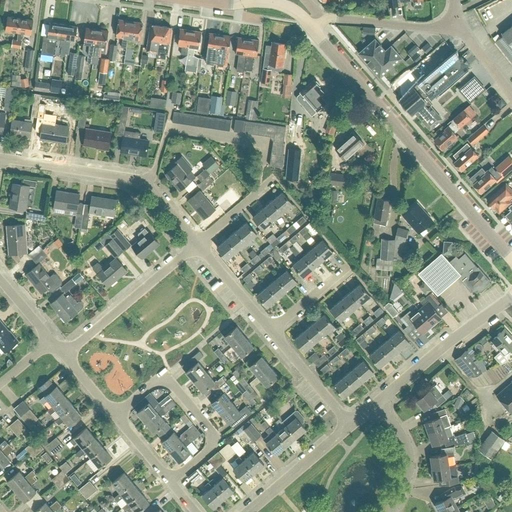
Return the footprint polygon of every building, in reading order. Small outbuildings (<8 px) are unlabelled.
[(4,30),(17,32),(19,19),(6,17),(4,30)] [(17,40),(16,48),(20,49),(21,42),(22,42),(23,33),(30,34),(32,20),(19,19),(17,32),(18,32),(17,40)] [(121,47),(126,48),(130,22),(119,20),(116,37),(123,37),(121,47)] [(130,59),(132,49),(133,39),(140,40),(142,23),(130,22),(126,48),(124,64),(133,65),(134,59),(130,59)] [(43,42),(41,54),(53,56),(55,46),(56,38),(58,24),(49,23),(48,36),(44,35),(43,42)] [(65,56),(66,52),(66,48),(64,47),(67,26),(58,24),(56,38),(61,39),(60,47),(61,47),(60,55),(65,56)] [(146,52),(157,53),(161,26),(150,25),(146,52)] [(494,37),(496,41),(495,42),(511,63),(511,25),(501,34),(502,36),(500,37),(498,34),(494,37)] [(77,27),(67,26),(64,47),(66,48),(66,52),(68,53),(70,40),(75,41),(77,27)] [(167,55),(169,43),(171,28),(161,26),(157,53),(167,55)] [(87,63),(92,63),(92,57),(96,30),(86,28),(83,44),(89,45),(87,56),(87,63)] [(180,29),(177,45),(182,46),(180,54),(187,55),(190,31),(180,29)] [(99,56),(98,56),(100,46),(106,47),(108,31),(96,30),(92,57),(92,63),(97,64),(99,56)] [(195,72),(196,71),(200,72),(201,67),(202,58),(198,58),(193,55),(194,48),(199,49),(201,32),(190,31),(187,55),(186,63),(185,65),(185,70),(195,72)] [(207,50),(205,63),(215,64),(220,35),(209,33),(207,50)] [(230,36),(220,35),(215,64),(226,66),(230,36)] [(238,37),(236,54),(240,54),(237,71),(243,72),(243,70),(248,39),(238,37)] [(251,71),(253,56),(256,57),(259,40),(248,39),(243,70),(251,71)] [(374,39),(358,53),(379,77),(387,70),(401,57),(390,45),(385,50),(374,39)] [(266,45),(265,52),(261,82),(269,83),(270,76),(269,76),(270,68),(276,69),(275,70),(281,70),(282,66),(283,57),(285,57),(286,53),(284,52),(285,44),(272,42),(271,46),(266,45)] [(427,43),(422,48),(426,52),(431,47),(427,43)] [(110,44),(108,58),(109,59),(109,60),(115,61),(118,45),(110,44)] [(27,49),(25,67),(31,68),(34,50),(27,49)] [(70,52),(69,61),(68,66),(76,67),(77,53),(70,52)] [(414,112),(417,115),(430,103),(427,100),(450,80),(451,80),(466,67),(453,52),(399,100),(411,114),(414,112)] [(83,72),(85,56),(78,55),(76,71),(83,72)] [(107,73),(109,60),(109,59),(108,58),(101,58),(99,72),(107,73)] [(284,74),(283,84),(291,84),(292,75),(284,74)] [(484,88),(474,76),(459,90),(469,101),(484,88)] [(20,79),(21,87),(29,86),(27,78),(20,79)] [(64,86),(73,86),(73,78),(64,78),(64,86)] [(52,79),(50,92),(59,93),(61,80),(52,79)] [(307,109),(311,106),(325,94),(318,87),(319,86),(318,85),(318,82),(316,80),(314,80),(313,79),(299,92),(301,93),(297,96),(297,99),(307,109)] [(34,89),(49,91),(50,82),(35,80),(34,89)] [(162,80),(160,91),(167,92),(168,81),(162,80)] [(244,98),(246,85),(239,84),(237,97),(244,98)] [(9,111),(13,87),(6,86),(4,102),(3,110),(9,111)] [(120,92),(108,90),(107,99),(119,101),(120,92)] [(234,105),(236,91),(227,90),(225,103),(234,105)] [(31,116),(36,117),(37,114),(40,94),(34,94),(31,116)] [(53,98),(40,96),(41,95),(40,94),(37,114),(36,117),(43,118),(46,105),(52,105),(53,98)] [(211,101),(209,112),(220,114),(222,103),(211,101)] [(197,103),(196,112),(208,114),(209,104),(197,103)] [(431,104),(430,103),(417,115),(429,129),(441,118),(430,105),(431,104)] [(128,107),(122,106),(117,134),(124,135),(128,107)] [(245,117),(256,119),(257,109),(246,107),(245,117)] [(345,130),(350,110),(341,108),(335,127),(345,130)] [(456,135),(453,132),(470,118),(462,110),(450,120),(452,122),(444,129),(433,139),(441,149),(456,135)] [(79,113),(77,127),(84,128),(87,114),(79,113)] [(32,122),(30,122),(31,119),(25,118),(24,121),(12,119),(10,134),(29,137),(32,122)] [(68,126),(42,122),(39,139),(65,142),(68,126)] [(271,124),(269,136),(272,141),(283,143),(285,126),(271,124)] [(467,138),(473,145),(488,131),(483,124),(467,138)] [(110,132),(86,128),(83,145),(99,147),(99,148),(107,149),(110,132)] [(338,145),(334,149),(341,155),(345,161),(364,144),(353,132),(338,145)] [(148,140),(123,136),(120,151),(146,155),(148,140)] [(453,162),(460,171),(477,155),(470,147),(469,147),(466,143),(453,155),(456,159),(453,162)] [(288,148),(285,178),(298,179),(300,149),(288,148)] [(284,155),(283,155),(271,153),(270,159),(283,161),(284,155)] [(177,163),(165,173),(179,190),(195,177),(190,171),(193,169),(182,155),(176,160),(177,163)] [(481,168),(469,178),(473,183),(472,184),(480,193),(495,179),(497,182),(511,168),(511,159),(509,156),(496,167),(497,169),(495,171),(491,167),(487,170),(485,172),(481,168)] [(283,161),(270,159),(269,165),(282,167),(283,161)] [(206,168),(197,176),(201,181),(208,175),(211,173),(210,173),(208,170),(206,168)] [(347,174),(331,172),(329,184),(345,186),(347,174)] [(214,181),(208,175),(201,181),(201,182),(198,185),(202,190),(214,181)] [(36,181),(23,179),(22,185),(13,183),(9,207),(25,209),(29,186),(35,187),(36,181)] [(511,195),(511,190),(511,189),(506,183),(506,184),(499,189),(499,188),(486,200),(493,208),(494,208),(498,212),(510,201),(508,199),(511,195)] [(77,211),(78,202),(79,194),(56,190),(53,207),(77,211)] [(199,191),(188,200),(203,219),(215,209),(199,191)] [(281,191),(271,200),(282,212),(291,204),(281,191)] [(85,204),(83,214),(82,214),(80,228),(81,228),(80,231),(86,232),(87,229),(90,212),(114,215),(116,199),(92,196),(90,205),(85,204)] [(229,196),(218,206),(224,213),(235,204),(229,196)] [(392,202),(378,199),(374,223),(388,226),(392,202)] [(271,200),(262,208),(272,220),(282,212),(271,200)] [(417,203),(403,216),(417,233),(432,220),(417,203)] [(252,217),(262,229),(272,220),(262,208),(252,217)] [(25,218),(45,221),(46,215),(26,211),(25,218)] [(74,227),(80,228),(82,214),(76,213),(74,227)] [(296,221),(292,224),(296,228),(296,229),(300,226),(306,220),(302,216),(296,221)] [(256,234),(246,222),(236,230),(246,242),(249,245),(253,242),(251,240),(258,235),(256,234)] [(6,225),(9,253),(27,251),(24,223),(6,225)] [(286,230),(283,232),(286,237),(296,228),(292,224),(286,230)] [(305,226),(298,232),(302,236),(309,230),(305,226)] [(130,244),(122,234),(117,228),(116,228),(115,227),(109,232),(123,250),(125,248),(130,244)] [(158,243),(148,232),(145,227),(138,233),(140,239),(132,246),(142,257),(158,243)] [(403,261),(405,240),(408,230),(397,227),(395,239),(393,259),(403,261)] [(236,230),(226,238),(237,250),(240,254),(243,251),(240,247),(246,242),(236,230)] [(286,237),(283,232),(276,238),(280,242),(286,237)] [(108,233),(101,238),(106,244),(104,245),(115,257),(123,250),(108,233)] [(295,234),(289,240),(292,244),(299,238),(295,234)] [(58,238),(53,242),(58,248),(63,244),(58,238)] [(231,255),(237,250),(226,238),(216,247),(227,259),(230,262),(234,259),(231,255)] [(381,238),(380,258),(376,258),(375,269),(392,270),(393,259),(395,239),(381,238)] [(321,239),(312,248),(322,260),(332,252),(321,239)] [(28,254),(32,259),(45,248),(49,245),(44,240),(39,245),(28,254)] [(285,243),(279,248),(282,252),(289,247),(292,244),(289,240),(285,243)] [(451,253),(452,241),(444,241),(443,252),(451,253)] [(266,246),(260,252),(264,256),(270,250),(266,246)] [(36,263),(47,254),(49,252),(45,248),(32,259),(36,263)] [(312,248),(302,256),(312,268),(322,260),(312,248)] [(296,256),(299,259),(292,264),(302,276),(312,268),(302,256),(300,253),(296,256)] [(441,254),(420,273),(436,292),(455,275),(470,292),(471,291),(480,291),(480,292),(491,283),(489,281),(489,280),(478,266),(477,267),(464,253),(458,258),(455,256),(448,262),(441,254)] [(250,260),(254,264),(261,258),(257,254),(250,260)] [(269,256),(263,262),(266,266),(273,260),(269,256)] [(115,258),(104,268),(100,263),(97,262),(92,266),(92,269),(97,273),(108,286),(126,271),(115,258)] [(53,273),(49,276),(38,263),(26,274),(41,292),(47,287),(49,291),(53,291),(61,284),(62,280),(56,273),(53,273)] [(240,268),(244,272),(251,267),(247,263),(240,268)] [(260,264),(253,270),(257,274),(263,268),(260,264)] [(286,270),(276,278),(286,290),(296,282),(286,270)] [(76,284),(75,283),(80,279),(83,276),(79,272),(71,278),(60,287),(65,293),(76,284)] [(250,273),(243,278),(247,283),(253,277),(250,273)] [(276,278),(266,286),(276,298),(286,290),(276,278)] [(359,284),(349,292),(359,304),(369,296),(359,284)] [(256,295),(262,301),(267,307),(276,298),(266,286),(256,295)] [(349,292),(339,300),(350,312),(359,304),(349,292)] [(77,311),(82,307),(81,307),(83,305),(83,303),(81,300),(78,300),(77,301),(70,293),(65,297),(62,293),(50,303),(66,321),(77,311)] [(423,306),(418,310),(432,325),(441,318),(434,310),(439,306),(429,294),(420,302),(423,306)] [(414,304),(416,296),(408,295),(407,302),(414,304)] [(340,321),(350,312),(339,300),(329,309),(340,321)] [(379,307),(373,313),(376,317),(383,311),(379,307)] [(409,310),(401,317),(411,329),(416,325),(422,333),(432,325),(418,310),(413,315),(409,310)] [(323,314),(313,322),(324,334),(334,326),(323,314)] [(363,321),(366,325),(373,320),(369,315),(363,321)] [(382,317),(375,323),(379,327),(386,321),(382,317)] [(0,346),(5,352),(18,340),(12,333),(12,334),(0,320),(0,346)] [(313,322),(304,330),(314,343),(324,334),(313,322)] [(354,329),(357,333),(363,328),(360,324),(354,329)] [(372,325),(365,331),(369,335),(376,330),(372,325)] [(224,336),(232,346),(244,336),(236,326),(224,336)] [(511,336),(504,328),(491,340),(510,361),(511,360),(511,336)] [(304,330),(294,339),(304,351),(314,343),(304,330)] [(398,330),(388,338),(398,350),(408,342),(398,330)] [(362,334),(356,340),(359,344),(366,338),(362,334)] [(232,346),(241,356),(253,346),(244,336),(232,346)] [(341,347),(347,341),(344,337),(337,343),(341,347)] [(388,338),(378,347),(388,359),(398,350),(388,338)] [(327,351),(331,355),(337,350),(334,345),(327,351)] [(346,347),(339,353),(343,357),(350,351),(346,347)] [(378,367),(388,359),(378,347),(368,355),(378,367)] [(213,352),(219,358),(223,354),(218,348),(213,352)] [(185,371),(194,381),(206,371),(197,360),(203,355),(199,350),(189,359),(193,365),(185,371)] [(469,377),(482,372),(486,370),(481,357),(474,361),(465,350),(454,359),(469,377)] [(309,357),(317,367),(327,358),(324,354),(319,358),(315,352),(309,357)] [(229,361),(223,354),(219,358),(224,364),(229,361)] [(248,366),(257,376),(269,365),(261,355),(248,366)] [(336,356),(330,361),(334,365),(340,360),(336,356)] [(362,360),(352,368),(363,380),(373,372),(362,360)] [(326,364),(320,369),(324,374),(330,368),(326,364)] [(257,376),(266,386),(278,376),(269,365),(257,376)] [(352,368),(343,376),(353,389),(363,380),(352,368)] [(210,385),(215,390),(225,381),(221,377),(217,380),(216,379),(214,381),(206,371),(194,381),(202,391),(210,385)] [(343,397),(353,389),(343,376),(333,385),(343,397)] [(238,381),(244,387),(248,383),(243,377),(238,381)] [(47,393),(39,400),(43,404),(47,400),(52,406),(65,395),(56,385),(55,387),(48,379),(41,386),(47,393)] [(211,402),(220,412),(232,402),(223,391),(229,386),(225,381),(215,390),(219,396),(211,402)] [(511,381),(496,395),(511,413),(511,412),(511,381)] [(248,383),(244,387),(253,398),(257,395),(248,383)] [(448,389),(441,394),(434,385),(416,400),(423,409),(433,402),(436,406),(452,394),(448,389)] [(292,390),(291,391),(289,388),(281,394),(283,397),(282,398),(285,403),(296,394),(292,390)] [(462,398),(468,404),(471,402),(475,407),(480,403),(474,396),(476,395),(472,390),(462,398)] [(136,412),(145,422),(172,399),(168,394),(157,403),(158,404),(153,407),(148,401),(136,412)] [(56,410),(60,416),(61,416),(73,405),(65,395),(52,406),(47,410),(50,414),(53,413),(56,410)] [(169,426),(160,416),(165,412),(165,413),(176,404),(172,399),(145,422),(153,432),(155,430),(159,434),(169,426)] [(463,402),(456,399),(453,407),(460,409),(463,402)] [(19,405),(18,404),(33,422),(38,419),(23,401),(19,405)] [(251,412),(247,407),(245,405),(239,411),(232,402),(220,412),(228,422),(236,416),(240,421),(251,412)] [(33,423),(33,422),(18,404),(13,408),(34,432),(38,429),(33,423)] [(82,415),(73,405),(61,416),(60,416),(55,420),(59,424),(64,419),(69,426),(82,415)] [(270,407),(266,411),(271,417),(275,414),(270,407)] [(423,422),(428,433),(443,427),(444,428),(451,425),(445,409),(433,413),(434,418),(423,422)] [(305,429),(301,423),(303,422),(303,417),(298,411),(295,410),(282,421),(295,437),(305,429)] [(190,413),(184,418),(189,423),(195,419),(190,413)] [(18,418),(13,422),(21,432),(26,428),(18,418)] [(281,428),(275,433),(286,446),(295,437),(282,421),(279,418),(275,421),(281,428)] [(21,432),(13,422),(8,426),(17,436),(21,432)] [(173,431),(169,427),(169,426),(159,434),(159,435),(160,434),(164,439),(161,441),(170,451),(197,428),(193,423),(182,432),(182,433),(178,436),(173,431)] [(251,423),(243,429),(250,438),(251,438),(253,441),(260,434),(251,423)] [(268,434),(263,439),(276,454),(286,446),(275,433),(269,426),(265,430),(268,434)] [(443,427),(428,433),(432,444),(443,440),(445,446),(453,443),(454,445),(469,442),(476,440),(473,431),(466,433),(466,432),(454,436),(453,433),(451,434),(452,433),(452,430),(452,428),(450,426),(448,426),(444,428),(443,427)] [(69,448),(73,445),(77,442),(82,448),(94,437),(86,427),(73,438),(66,444),(69,448)] [(197,428),(170,451),(178,461),(190,451),(192,453),(198,448),(191,441),(201,433),(197,428)] [(245,442),(250,438),(243,429),(238,434),(245,442)] [(477,449),(490,459),(504,440),(491,430),(477,449)] [(24,436),(29,442),(33,438),(29,433),(24,436)] [(45,446),(49,451),(60,442),(56,437),(45,446)] [(79,457),(85,452),(90,457),(103,447),(94,437),(82,448),(75,453),(79,457)] [(25,448),(29,453),(39,444),(36,439),(25,448)] [(64,446),(60,442),(49,451),(53,455),(64,446)] [(248,454),(253,446),(248,442),(242,451),(248,454)] [(8,444),(0,450),(0,466),(9,459),(5,455),(13,448),(8,443),(8,444)] [(44,449),(39,444),(29,453),(33,458),(44,449)] [(111,457),(103,447),(90,457),(99,467),(111,457)] [(429,455),(431,467),(455,464),(453,452),(452,447),(440,449),(441,454),(429,455)] [(247,456),(244,452),(243,452),(240,450),(239,448),(236,451),(254,473),(264,464),(253,451),(247,456)] [(231,454),(235,459),(239,463),(233,468),(244,481),(254,473),(236,451),(235,450),(231,454)] [(218,451),(213,456),(220,464),(225,460),(218,451)] [(213,456),(207,460),(215,469),(220,464),(213,456)] [(59,466),(62,470),(65,474),(67,471),(71,468),(66,461),(62,465),(61,464),(59,466)] [(457,481),(456,476),(455,465),(455,464),(431,467),(433,479),(444,477),(445,483),(457,481)] [(201,475),(200,475),(202,473),(197,468),(196,470),(187,477),(192,482),(201,475)] [(7,481),(15,491),(35,474),(32,470),(24,477),(18,471),(7,481)] [(51,479),(55,484),(66,475),(65,474),(62,470),(51,479)] [(111,482),(120,492),(132,482),(124,472),(111,482)] [(36,491),(30,485),(36,480),(33,476),(36,474),(35,474),(15,491),(24,501),(36,491)] [(70,479),(66,475),(55,484),(59,488),(70,479)] [(213,478),(209,481),(223,499),(233,490),(222,477),(216,482),(213,478)] [(89,481),(78,490),(82,494),(93,485),(89,481)] [(204,485),(208,489),(203,494),(213,507),(223,499),(209,481),(204,485)] [(120,492),(114,497),(117,501),(123,496),(128,502),(141,491),(132,482),(120,492)] [(97,490),(93,485),(82,494),(86,499),(97,490)] [(434,503),(439,511),(444,511),(456,506),(452,499),(464,493),(460,485),(454,486),(443,492),(445,496),(434,503)] [(125,511),(132,506),(137,511),(149,501),(141,491),(128,502),(122,507),(125,511)] [(482,497),(488,508),(495,504),(489,494),(482,497)] [(56,500),(49,507),(45,502),(33,511),(53,511),(59,507),(61,505),(56,500)]
